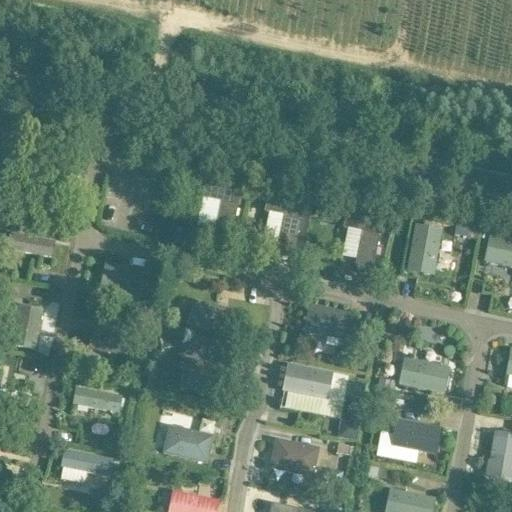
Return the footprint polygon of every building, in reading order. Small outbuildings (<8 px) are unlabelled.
[(231,241),(241,189),(206,182),(203,199),(220,202),(214,237),(216,238),(215,241),(216,243),(218,245),(220,246),(222,247),(225,246),(227,244),(228,243),(229,240),(231,241)] [(293,255),(306,194),(298,192),(297,202),(269,196),(265,213),(283,217),(276,251),(279,251),(278,254),(278,255),(279,257),(280,259),(282,260),(284,260),(286,260),(288,259),(289,258),(290,256),(291,254),(293,255)] [(372,270),(383,219),(347,211),(343,229),(361,232),(353,267),(358,268),(357,270),(357,271),(358,274),(360,275),(362,276),(365,276),(366,276),(368,274),(370,272),(370,270),(372,270)] [(433,277),(441,231),(414,227),(406,273),(433,277)] [(487,242),(489,232),(479,230),(479,232),(470,230),(468,238),(487,242)] [(54,245),(10,236),(7,253),(51,261),(54,245)] [(511,269),(511,241),(489,236),(483,263),(511,269)] [(145,274),(105,266),(100,292),(140,300),(145,274)] [(234,341),(241,313),(192,301),(185,328),(234,341)] [(35,351),(43,312),(18,307),(10,347),(35,351)] [(343,341),(349,315),(309,307),(304,333),(343,341)] [(130,359),(134,341),(90,333),(86,350),(130,359)] [(444,396),(450,370),(403,360),(397,386),(444,396)] [(191,362),(186,390),(236,399),(241,370),(191,362)] [(326,404),(331,377),(286,368),(280,395),(326,404)] [(0,396),(3,381),(0,380),(0,423),(28,429),(32,413),(0,406),(0,396)] [(119,415),(122,398),(74,389),(71,406),(119,415)] [(357,441),(358,422),(339,421),(338,440),(357,441)] [(436,457),(441,430),(396,421),(390,448),(436,457)] [(214,438),(169,427),(163,454),(207,464),(214,438)] [(511,482),(511,435),(494,433),(486,478),(511,482)] [(319,451),(276,441),(270,469),(313,478),(319,451)] [(112,479),(115,462),(70,453),(67,470),(112,479)] [(433,511),(436,499),(389,490),(385,511),(433,511)] [(216,511),(218,503),(172,494),(168,511),(216,511)]
